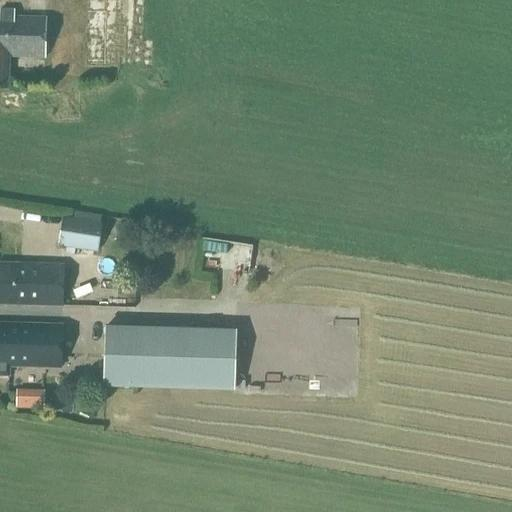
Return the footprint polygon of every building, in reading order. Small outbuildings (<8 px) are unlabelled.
[(119,63),(117,0),(81,0),(82,63),(119,63)] [(0,88),(9,89),(10,57),(46,58),(46,18),(15,17),(15,10),(1,10),(0,17),(0,16),(0,88)] [(0,111),(74,112),(75,90),(0,89),(0,111)] [(99,252),(103,224),(64,218),(60,246),(99,252)] [(221,253),(221,243),(196,242),(195,253),(221,253)] [(0,303),(63,306),(64,266),(0,263),(0,303)] [(332,306),(330,319),(351,322),(353,310),(332,306)] [(61,368),(62,326),(0,323),(0,375),(10,376),(10,366),(61,368)] [(225,395),(227,332),(95,329),(93,392),(225,395)]
